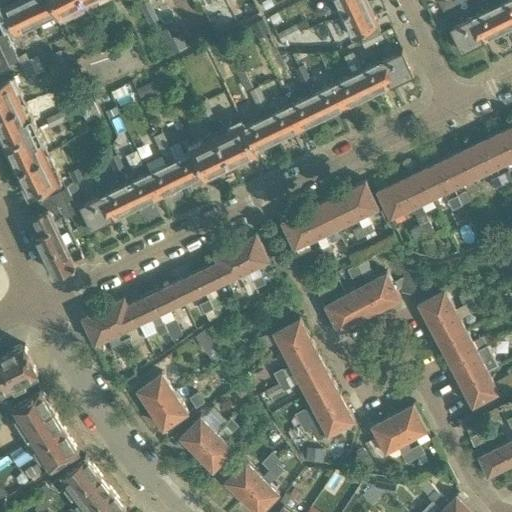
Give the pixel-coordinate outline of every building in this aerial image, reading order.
[(36,22),(25,0),(17,0),(2,7),(14,33),(36,22)] [(25,0),(36,22),(58,11),(59,11),(53,0),(25,0)] [(53,0),(59,11),(58,11),(61,17),(87,5),(84,0),(53,0)] [(147,0),(140,4),(145,13),(153,9),(148,0),(147,0)] [(265,9),(274,5),(271,0),(264,0),(262,2),(265,9)] [(334,0),(341,14),(367,1),(366,0),(334,0)] [(511,0),(503,0),(495,4),(507,28),(511,26),(511,0)] [(378,24),(367,1),(341,14),(352,36),(378,24)] [(485,39),(507,28),(495,4),(473,14),(485,39)] [(153,9),(145,13),(149,23),(157,19),(153,9)] [(269,16),(273,24),(281,19),(277,11),(269,16)] [(462,50),(485,39),(473,14),(450,26),(462,50)] [(262,18),(250,23),(257,37),(268,31),(262,18)] [(93,27),(97,36),(105,32),(101,23),(93,27)] [(287,28),(290,37),(300,32),(296,23),(287,28)] [(290,37),(287,28),(278,33),(281,41),(290,37)] [(369,34),(373,42),(383,38),(379,29),(369,34)] [(6,31),(0,34),(0,47),(8,64),(18,59),(17,56),(15,53),(16,52),(6,31)] [(105,32),(97,36),(102,46),(110,42),(105,32)] [(164,41),(170,53),(185,46),(180,34),(172,37),(164,41)] [(364,46),(373,42),(369,34),(360,38),(364,46)] [(0,68),(8,65),(8,64),(0,47),(0,68)] [(402,48),(379,60),(391,84),(414,73),(402,48)] [(65,59),(61,49),(51,53),(56,63),(65,59)] [(343,56),(348,65),(357,61),(353,51),(343,56)] [(25,52),(17,56),(18,59),(21,65),(29,61),(25,52)] [(368,95),(391,84),(379,60),(356,70),(368,95)] [(29,61),(21,65),(26,75),(34,71),(29,61)] [(294,68),(299,77),(307,73),(302,64),(294,68)] [(253,86),(245,69),(237,72),(245,90),(253,86)] [(368,95),(356,70),(334,81),(346,106),(368,95)] [(307,73),(299,77),(303,87),(311,83),(307,73)] [(261,82),(257,75),(250,78),(253,85),(261,82)] [(0,81),(0,113),(25,102),(13,76),(0,81)] [(152,81),(136,88),(140,97),(157,89),(152,81)] [(334,81),(311,92),(323,117),(346,106),(334,81)] [(249,89),(254,99),(262,95),(258,85),(249,89)] [(120,87),(112,90),(116,97),(123,94),(120,87)] [(301,128),(323,117),(311,92),(289,103),(301,128)] [(266,104),(262,95),(254,99),(258,108),(266,104)] [(197,103),(201,112),(209,108),(205,99),(197,103)] [(37,127),(25,102),(0,113),(0,129),(6,142),(37,127)] [(289,103),(266,114),(278,138),(301,128),(289,103)] [(106,112),(109,118),(118,114),(115,108),(106,112)] [(213,118),(209,108),(201,112),(205,121),(213,118)] [(56,113),(59,122),(69,117),(65,109),(56,113)] [(50,126),(59,122),(56,113),(46,118),(50,126)] [(255,150),(278,138),(266,114),(244,124),(243,125),(255,150)] [(230,162),(255,150),(243,125),(244,124),(241,118),(215,131),(230,162)] [(511,125),(503,130),(511,148),(511,125)] [(6,142),(18,167),(49,152),(37,127),(6,142)] [(511,148),(503,130),(482,140),(495,167),(511,159),(511,148)] [(153,135),(158,145),(166,141),(161,131),(153,135)] [(189,143),(192,149),(204,174),(230,162),(215,131),(189,143)] [(462,150),(475,177),(495,167),(482,140),(462,150)] [(166,141),(158,145),(163,154),(170,150),(166,141)] [(181,185),(204,174),(192,149),(169,160),(181,185)] [(462,150),(441,159),(454,187),(475,177),(462,150)] [(62,178),(49,152),(18,167),(30,193),(62,178)] [(113,166),(121,163),(116,153),(108,157),(113,166)] [(453,207),(462,203),(454,187),(441,159),(420,169),(433,196),(445,191),(453,207)] [(169,160),(147,171),(159,196),(181,185),(169,160)] [(125,172),(121,163),(113,166),(117,176),(125,172)] [(70,174),(73,181),(75,181),(78,179),(78,178),(83,176),(78,166),(68,170),(70,174)] [(412,206),(420,223),(421,222),(422,223),(426,233),(427,234),(436,230),(422,202),(433,196),(420,169),(399,179),(412,206)] [(511,178),(508,170),(499,175),(503,183),(511,178)] [(136,206),(159,196),(147,171),(125,182),(136,206)] [(73,181),(70,174),(62,178),(65,186),(66,185),(73,181)] [(495,187),(503,183),(499,175),(491,179),(495,187)] [(378,206),(365,179),(344,189),(357,216),(361,225),(366,233),(375,229),(366,212),(378,206)] [(391,216),(404,210),(412,206),(399,179),(378,189),(391,216)] [(80,189),(75,181),(73,181),(66,185),(67,186),(66,186),(71,197),(80,189)] [(125,182),(102,192),(114,217),(136,206),(125,182)] [(41,230),(66,218),(70,216),(69,213),(77,209),(71,197),(66,186),(60,191),(36,203),(39,211),(33,214),(41,230)] [(324,199),(337,226),(357,216),(344,189),(324,199)] [(462,203),(470,199),(466,190),(457,194),(462,203)] [(91,228),(114,217),(102,192),(79,203),(91,228)] [(337,226),(324,199),(303,209),(316,236),(324,254),(333,249),(325,232),(337,226)] [(316,258),(324,254),(316,236),(303,209),(282,219),(295,246),(307,240),(316,258)] [(35,232),(44,250),(59,243),(61,246),(76,239),(66,218),(41,230),(35,232)] [(417,237),(426,233),(422,223),(413,227),(417,237)] [(366,233),(361,225),(353,229),(357,238),(366,233)] [(256,231),(235,241),(255,284),(264,280),(257,265),(269,258),(256,231)] [(44,250),(54,272),(85,258),(76,239),(61,246),(59,243),(44,250)] [(255,284),(235,241),(213,251),(217,259),(226,279),(238,273),(246,289),(255,284)] [(356,262),(361,272),(366,281),(380,308),(401,297),(387,270),(375,276),(365,257),(356,262)] [(214,285),(226,279),(217,259),(194,270),(204,290),(208,298),(212,306),(213,306),(222,301),(214,285)] [(347,266),(352,277),(361,272),(356,262),(347,266)] [(405,269),(400,287),(402,290),(411,293),(417,272),(405,269)] [(182,300),(204,290),(194,270),(172,280),(182,300)] [(360,318),(346,292),(335,298),(325,278),(315,283),(318,290),(325,303),(339,329),(360,318)] [(172,280),(151,291),(168,327),(176,323),(168,307),(182,300),(172,280)] [(346,292),(360,318),(380,308),(366,281),(346,292)] [(430,322),(456,308),(455,308),(445,287),(418,301),(430,322)] [(464,303),(473,298),(469,290),(460,295),(464,303)] [(173,337),(168,327),(151,291),(128,302),(137,322),(150,316),(165,345),(174,340),(173,337)] [(124,294),(103,304),(116,332),(137,322),(128,302),(124,294)] [(430,322),(440,342),(467,328),(460,317),(483,305),(478,295),(473,298),(464,303),(455,308),(456,308),(430,322)] [(217,314),(213,306),(212,306),(208,298),(200,302),(209,320),(217,314)] [(225,308),(222,301),(213,306),(217,314),(225,308)] [(124,349),(120,340),(116,332),(103,304),(82,315),(95,342),(107,336),(121,364),(129,360),(124,349)] [(275,333),(284,351),(311,337),(300,316),(265,335),(267,338),(275,333)] [(176,323),(168,327),(173,337),(180,333),(176,323)] [(206,328),(195,336),(205,350),(216,342),(206,328)] [(440,342),(451,363),(477,349),(478,349),(489,343),(495,340),(490,331),(472,339),(467,328),(440,342)] [(267,338),(265,335),(256,339),(260,348),(270,343),(267,338)] [(120,340),(124,349),(133,345),(129,336),(120,340)] [(322,357),(311,337),(284,351),(290,363),(273,372),(278,380),(295,371),(322,357)] [(13,349),(0,355),(0,388),(12,383),(14,387),(24,382),(22,378),(37,371),(24,344),(23,345),(20,343),(13,346),(13,349)] [(451,363),(462,383),(488,369),(499,363),(489,343),(478,349),(477,349),(451,363)] [(295,371),(278,380),(282,390),(300,380),(306,392),(332,378),(322,357),(295,371)] [(462,383),(473,404),(499,390),(500,390),(511,383),(511,372),(495,381),(488,369),(462,383)] [(150,407),(175,390),(162,371),(137,387),(150,407)] [(343,398),(332,378),(306,392),(312,404),(296,413),(300,421),(317,412),(343,398)] [(238,394),(242,394),(249,388),(242,380),(233,388),(238,394)] [(29,435),(32,433),(44,426),(45,428),(60,419),(40,388),(14,404),(21,416),(18,418),(29,435)] [(163,426),(188,409),(175,390),(150,407),(163,426)] [(205,399),(198,390),(190,396),(196,406),(205,399)] [(328,433),(354,419),(343,398),(317,412),(300,421),(305,429),(321,421),(328,433)] [(427,428),(413,401),(392,412),(406,439),(407,439),(427,428)] [(503,418),(498,408),(488,413),(494,423),(503,418)] [(415,455),(411,448),(407,439),(406,439),(392,412),(372,423),(377,434),(367,440),(379,463),(390,457),(386,450),(398,444),(406,460),(415,455)] [(218,430),(217,430),(201,414),(179,435),(196,452),(218,430)] [(223,424),(217,430),(218,430),(196,452),(213,468),(234,447),(224,437),(238,423),(231,417),(223,424)] [(52,465),(78,449),(60,419),(45,428),(44,426),(32,433),(40,445),(36,447),(41,455),(45,453),(52,465)] [(289,431),(292,437),(304,431),(300,425),(289,431)] [(471,437),(474,444),(483,440),(480,433),(471,437)] [(511,437),(502,443),(511,462),(511,461),(511,437)] [(24,461),(32,455),(23,442),(15,447),(24,461)] [(420,443),(411,448),(415,455),(424,450),(420,443)] [(500,467),(511,462),(502,443),(479,454),(489,474),(501,469),(500,467)] [(324,447),(308,445),(306,458),(322,459),(324,447)] [(262,461),(268,468),(269,468),(276,462),(279,459),(272,451),(262,461)] [(424,452),(417,456),(421,463),(428,460),(424,452)] [(118,511),(126,506),(85,454),(62,472),(52,481),(57,488),(68,480),(70,481),(66,484),(72,492),(76,489),(83,498),(79,501),(87,511),(118,511)] [(263,475),(262,474),(246,458),(225,480),(241,496),(263,475)] [(36,462),(25,469),(29,476),(40,469),(36,462)] [(268,468),(262,474),(263,475),(241,496),(257,511),(258,511),(279,491),(270,481),(282,468),(276,462),(269,468),(268,468)] [(348,471),(347,481),(358,482),(359,472),(348,471)] [(367,482),(372,483),(384,488),(386,489),(389,475),(368,472),(364,480),(367,482)] [(457,493),(456,492),(447,502),(422,473),(414,480),(440,508),(439,510),(441,511),(473,511),(475,511),(465,501),(466,500),(465,500),(467,499),(459,491),(458,492),(457,493)] [(40,487),(48,497),(54,491),(46,482),(40,487)] [(380,493),(370,485),(363,493),(372,501),(380,493)] [(277,511),(296,511),(292,509),(302,493),(293,488),(284,503),(277,511)] [(42,511),(49,506),(44,501),(35,509),(37,511),(42,511)]
